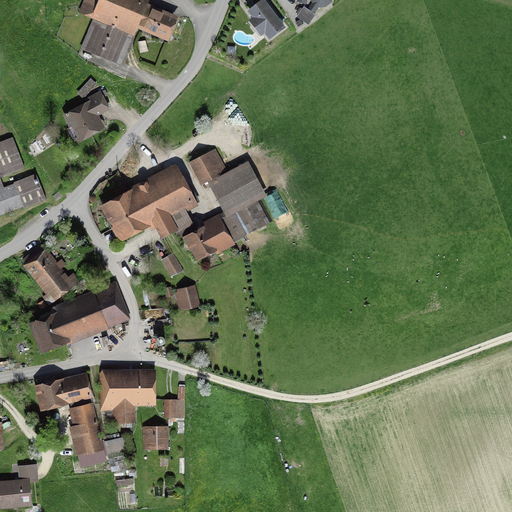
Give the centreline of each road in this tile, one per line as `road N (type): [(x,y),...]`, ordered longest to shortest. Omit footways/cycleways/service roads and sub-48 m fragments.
road 1 (track): [(122,350),(312,399),(354,392),(511,335)]
road 2 (residential): [(0,376),(105,359),(133,336),(131,301),(75,196)]
road 3 (unclassified): [(75,196),(187,74),(213,25)]
